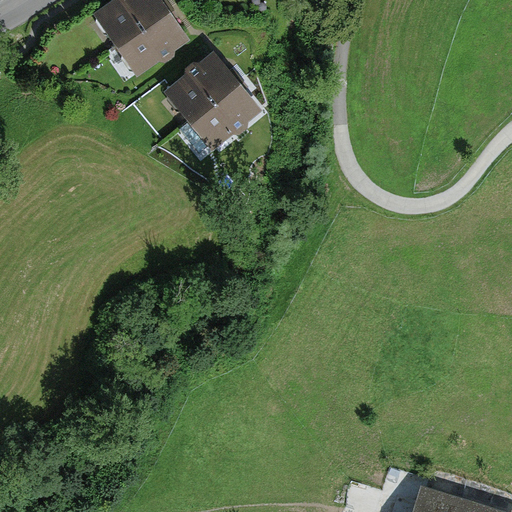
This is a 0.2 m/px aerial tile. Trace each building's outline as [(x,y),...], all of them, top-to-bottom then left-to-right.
[(122,0),(100,15),(118,43),(164,12),(156,0),(122,0)] [(118,43),(137,70),(183,39),(164,12),(118,43)] [(235,83),(214,58),(170,93),(191,119),(235,83)] [(256,109),(235,83),(191,119),(212,144),(256,109)] [(505,511),(421,486),(412,511),(505,511)]
